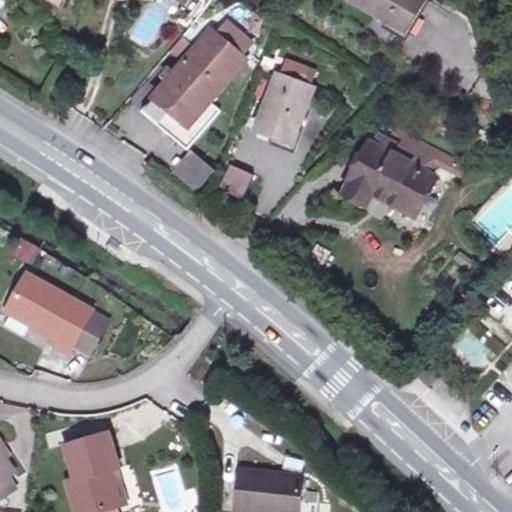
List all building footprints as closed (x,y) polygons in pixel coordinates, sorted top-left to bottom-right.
[(21,0),(42,10),(46,0),(21,0)] [(427,0),(354,0),(353,3),(412,35),(428,1),(427,0)] [(238,48),(211,28),(200,43),(226,61),(238,48)] [(139,111),(177,138),(197,115),(231,64),(226,61),(200,43),(195,40),(139,111)] [(251,130),(289,141),(308,83),(270,72),(251,130)] [(209,125),(197,115),(177,138),(139,111),(129,125),(180,164),(209,125)] [(374,139),(349,188),(370,199),(375,188),(416,209),(435,172),(374,139)] [(229,164),(218,189),(242,199),(253,174),(229,164)] [(125,252),(109,241),(105,248),(121,258),(125,252)] [(75,353),(99,320),(32,279),(10,314),(60,345),(57,350),(71,358),(75,353)] [(116,330),(99,320),(75,353),(93,364),(116,330)] [(415,377),(428,391),(441,378),(437,374),(419,373),(415,377)] [(110,435),(65,449),(72,476),(60,480),(68,511),(96,511),(118,507),(109,471),(118,466),(110,435)] [(0,501),(12,492),(4,478),(13,473),(0,453),(0,501)] [(235,477),(231,511),(295,511),(298,483),(235,477)]
